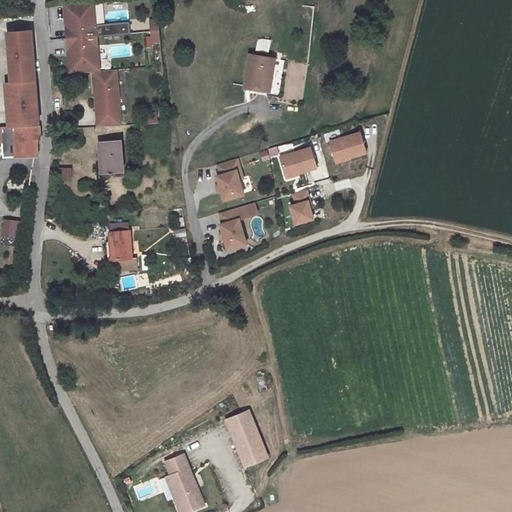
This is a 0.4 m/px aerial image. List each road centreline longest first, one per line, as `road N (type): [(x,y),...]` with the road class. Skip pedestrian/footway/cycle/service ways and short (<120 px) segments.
road 1 (residential): [(37,0),(46,170),(35,304)]
road 2 (residential): [(289,248),(151,308),(62,313),(35,304)]
road 3 (track): [(511,243),(419,224),(344,228),(289,248)]
road 4 (unknown): [(212,286),(190,208),(186,157),(207,131),(260,101)]
road 5 (residential): [(35,304),(51,369),(116,511)]
